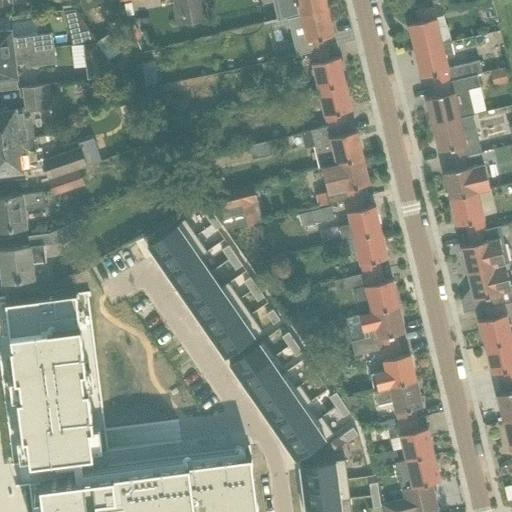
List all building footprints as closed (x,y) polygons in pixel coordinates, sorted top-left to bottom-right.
[(69,0),(62,1),(63,9),(73,8),(69,0)] [(202,0),(175,0),(179,24),(205,20),(202,0)] [(327,8),(325,0),(273,0),(278,19),(287,17),(287,18),(327,8)] [(447,24),(446,25),(437,26),(432,6),(415,10),(418,21),(409,23),(415,50),(451,41),(447,24)] [(333,34),(327,8),(287,18),(296,55),(309,52),(328,47),(325,36),(333,34)] [(77,9),(63,11),(71,45),(83,44),(98,42),(89,27),(77,9)] [(0,54),(54,47),(52,32),(12,37),(11,29),(0,29),(0,54)] [(447,69),(444,57),(454,55),(451,41),(415,50),(421,76),(430,74),(433,84),(477,74),(482,72),(479,60),(447,69)] [(118,74),(98,42),(83,44),(87,77),(118,74)] [(56,62),(54,47),(0,54),(0,78),(17,76),(15,63),(26,62),(27,66),(56,62)] [(330,58),(328,47),(309,52),(318,89),(345,83),(338,56),(330,58)] [(145,62),(129,65),(133,88),(150,84),(145,62)] [(480,86),(477,74),(433,84),(436,95),(426,98),(433,124),(458,118),(458,117),(474,113),(468,89),(480,86)] [(52,107),(49,83),(23,86),(26,111),(52,107)] [(351,109),(345,83),(318,89),(327,126),(345,122),(343,111),(351,109)] [(31,117),(23,117),(22,108),(0,110),(0,141),(23,138),(33,137),(31,117)] [(467,155),(458,118),(433,124),(439,150),(448,148),(451,159),(467,155)] [(348,132),(345,122),(327,126),(301,132),(305,148),(314,146),(319,167),(322,166),(362,157),(356,130),(348,132)] [(0,172),(37,167),(34,137),(33,137),(23,138),(0,141),(0,172)] [(271,139),(249,145),(252,158),(274,153),(274,150),(271,139)] [(81,146),(41,160),(48,180),(81,169),(80,168),(95,162),(89,147),(81,146)] [(481,151),(467,155),(451,159),(453,169),(444,172),(450,198),(490,188),(481,151)] [(208,153),(180,161),(187,169),(210,162),(208,153)] [(369,183),(362,157),(322,166),(328,191),(313,194),(316,206),(345,200),(363,196),(360,185),(369,183)] [(85,183),(81,169),(48,180),(54,194),(85,183)] [(257,202),(252,184),(211,194),(215,212),(257,202)] [(495,213),(490,189),(490,188),(450,198),(457,224),(465,222),(467,233),(485,229),(482,216),(495,213)] [(44,191),(11,195),(0,196),(0,228),(27,225),(25,210),(46,207),(44,191)] [(350,220),(338,223),(342,240),(353,237),(354,237),(380,231),(374,205),(366,207),(363,196),(345,200),(350,220)] [(208,204),(201,209),(208,219),(215,214),(208,204)] [(332,205),(299,214),(302,226),(335,217),(332,205)] [(215,214),(208,219),(215,229),(222,224),(215,214)] [(84,226),(81,218),(50,233),(47,233),(49,244),(66,242),(76,237),(73,231),(84,226)] [(177,223),(147,244),(159,261),(188,240),(177,223)] [(501,225),(485,229),(467,233),(470,244),(462,246),(468,272),(506,263),(509,262),(501,225)] [(386,257),(380,231),(354,237),(362,273),(362,274),(381,270),(378,259),(386,257)] [(188,240),(159,261),(170,276),(199,256),(188,240)] [(46,262),(45,254),(44,243),(0,248),(0,261),(2,280),(2,281),(34,277),(34,276),(33,276),(31,264),(46,262)] [(228,244),(221,249),(228,259),(235,254),(228,244)] [(235,254),(228,259),(235,269),(242,264),(235,254)] [(199,256),(170,276),(181,292),(210,272),(199,256)] [(511,285),(511,286),(506,263),(468,272),(474,298),(483,296),(485,307),(503,303),(511,300),(511,285)] [(284,290),(277,268),(265,272),(273,294),(284,290)] [(383,281),(381,270),(362,274),(362,273),(334,280),(337,292),(365,285),(371,311),(398,305),(392,279),(383,281)] [(210,272),(181,292),(192,308),(221,287),(210,272)] [(250,276),(243,281),(250,291),(257,286),(250,276)] [(257,286),(250,291),(257,301),(264,296),(257,286)] [(221,287),(192,308),(203,324),(232,303),(221,287)] [(4,296),(0,296),(0,368),(12,464),(18,464),(21,484),(15,485),(15,486),(29,484),(32,511),(258,511),(250,445),(244,446),(244,447),(110,464),(105,429),(88,297),(89,297),(89,291),(1,302),(0,298),(5,298),(4,296)] [(232,303),(203,324),(213,339),(243,319),(232,303)] [(511,340),(503,303),(485,307),(488,318),(480,320),(486,346),(511,340)] [(398,305),(371,311),(360,314),(363,330),(367,329),(369,336),(352,341),(355,354),(380,348),(398,344),(396,333),(404,331),(398,305)] [(272,308),(265,313),(273,323),(279,318),(272,308)] [(243,319),(213,339),(225,356),(254,336),(243,319)] [(288,331),(281,336),(288,346),(295,341),(288,331)] [(511,378),(511,342),(511,340),(486,346),(492,372),(500,370),(503,381),(511,378)] [(295,341),(288,346),(295,356),(302,351),(295,341)] [(259,342),(229,362),(241,379),(270,358),(259,342)] [(401,355),(398,344),(380,348),(385,370),(371,373),(374,389),(415,379),(409,353),(401,355)] [(270,358),(241,379),(252,394),(281,374),(270,358)] [(336,369),(334,359),(320,363),(325,372),(336,369)] [(310,363),(303,368),(310,378),(317,373),(310,363)] [(317,373),(310,378),(317,388),(323,383),(317,373)] [(281,374),(252,394),(263,410),(292,390),(281,374)] [(511,378),(503,381),(506,392),(497,394),(503,420),(511,417),(511,378)] [(422,405),(415,379),(374,389),(378,405),(393,401),(398,422),(416,418),(413,407),(422,405)] [(292,390),(263,410),(274,426),(303,406),(292,390)] [(336,391),(329,396),(336,406),(343,401),(336,391)] [(343,401),(336,406),(343,416),(350,411),(343,401)] [(303,406),(274,426),(284,442),(314,421),(303,406)] [(511,417),(503,420),(510,446),(511,445),(511,417)] [(419,429),(416,418),(398,422),(407,460),(433,453),(427,427),(419,429)] [(314,421),(284,442),(296,459),(325,438),(314,421)] [(353,427),(342,434),(347,441),(357,434),(353,427)] [(385,452),(373,455),(376,467),(388,464),(385,452)] [(405,498),(383,504),(384,511),(426,511),(437,510),(433,493),(430,482),(439,480),(433,453),(407,460),(397,462),(403,489),(405,498)] [(335,459),(300,464),(302,484),(338,479),(335,459)] [(338,479),(302,484),(305,503),(340,498),(338,479)] [(377,481),(369,483),(372,495),(380,492),(377,481)] [(380,492),(372,495),(375,506),(383,504),(380,492)] [(341,511),(340,498),(305,503),(305,511),(341,511)]
